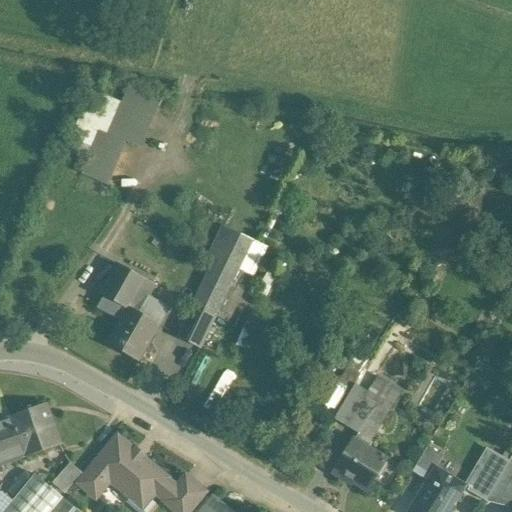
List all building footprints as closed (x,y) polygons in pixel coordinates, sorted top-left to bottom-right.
[(77,120),(64,150),(86,160),(80,174),(106,185),(125,143),(77,120)] [(154,285),(117,264),(101,294),(105,296),(98,307),(121,320),(107,343),(138,361),(166,313),(146,301),(154,285)] [(239,269),(216,316),(229,322),(251,275),(239,269)] [(192,305),(177,337),(200,349),(216,316),(192,305)] [(312,401),(333,414),(350,387),(329,374),(312,401)] [(365,374),(358,386),(369,393),(365,398),(376,405),(389,412),(399,394),(365,374)] [(358,386),(355,385),(340,409),(365,423),(366,422),(376,405),(365,398),(369,393),(358,386)] [(46,404),(13,416),(27,457),(61,445),(46,404)] [(389,412),(376,405),(366,422),(365,423),(355,440),(355,441),(368,419),(380,427),(389,412)] [(12,416),(0,420),(0,466),(27,457),(13,416),(12,416)] [(368,419),(355,441),(355,440),(354,440),(333,474),(343,480),(345,478),(368,491),(387,460),(367,448),(380,427),(368,419)] [(167,478),(118,437),(93,467),(94,467),(80,484),(96,497),(110,480),(131,498),(126,503),(136,511),(147,511),(155,503),(150,499),(155,492),(166,501),(177,488),(166,479),(167,478)] [(427,448),(413,472),(428,482),(436,469),(432,467),(439,455),(427,448)] [(491,451),(467,491),(486,502),(510,462),(491,451)] [(511,462),(510,462),(486,502),(511,508),(511,462)] [(70,463),(53,483),(65,493),(82,473),(70,463)] [(452,478),(436,469),(428,482),(409,511),(449,511),(463,491),(449,483),(452,478)] [(79,511),(35,475),(13,501),(0,490),(0,511),(79,511)] [(188,511),(204,493),(186,477),(177,488),(166,501),(166,502),(177,511),(188,511)] [(233,511),(212,494),(197,511),(233,511)]
